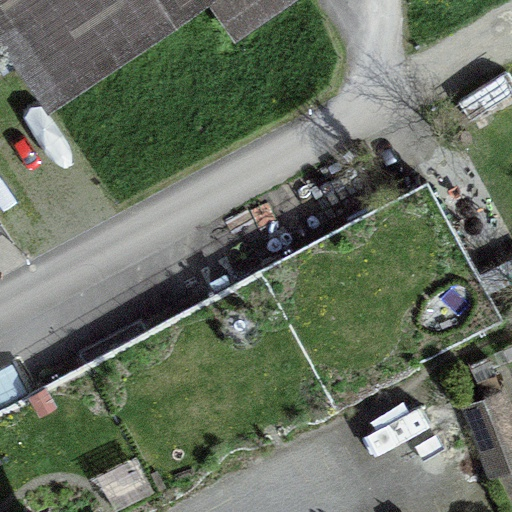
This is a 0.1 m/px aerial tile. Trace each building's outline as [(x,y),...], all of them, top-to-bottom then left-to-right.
[(289,0),(0,0),(0,72),(17,61),(46,104),(197,0),(210,0),(236,37),(289,0)] [(454,222),(427,174),(0,403),(0,511),(2,511),(51,491),(59,511),(135,511),(420,370),(419,363),(504,316),(482,274),(495,266),(469,213),(454,222)] [(499,383),(489,353),(469,360),(479,389),(499,383)] [(511,397),(506,383),(459,402),(488,475),(511,465),(511,397)] [(59,511),(51,491),(2,511),(59,511)]
